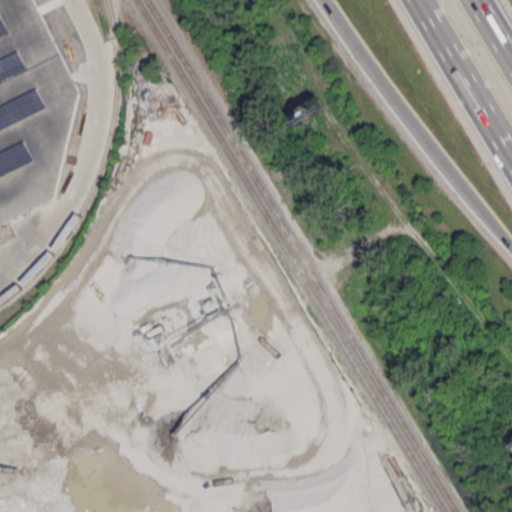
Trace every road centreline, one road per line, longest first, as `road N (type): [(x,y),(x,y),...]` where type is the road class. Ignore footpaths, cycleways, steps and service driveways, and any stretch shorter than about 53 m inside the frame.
road 1 (motorway): [(318,0),(511,252)]
road 2 (motorway): [(417,0),(511,156)]
